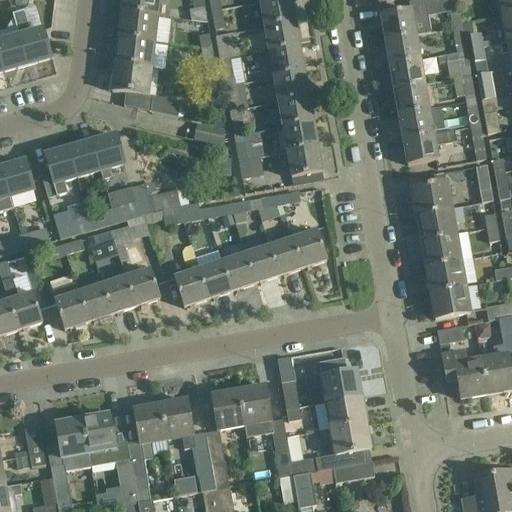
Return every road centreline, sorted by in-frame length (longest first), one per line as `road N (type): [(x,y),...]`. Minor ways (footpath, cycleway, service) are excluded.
road 1 (residential): [(0,388),(390,318)]
road 2 (residential): [(390,318),(336,0)]
road 3 (residential): [(89,0),(70,102),(0,130)]
road 4 (residential): [(413,451),(390,318)]
